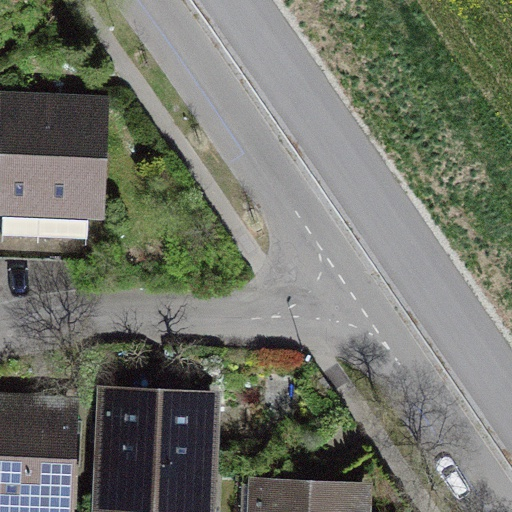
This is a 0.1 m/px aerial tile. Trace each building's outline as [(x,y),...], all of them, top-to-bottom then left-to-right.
[(91,105),(6,102),(3,192),(2,215),(87,218),(91,105)] [(87,218),(2,215),(1,238),(86,242),(87,218)] [(206,502),(211,398),(106,393),(101,498),(206,502)] [(0,507),(66,510),(70,405),(0,401),(0,507)] [(256,511),(360,511),(362,489),(257,485),(256,511)]
